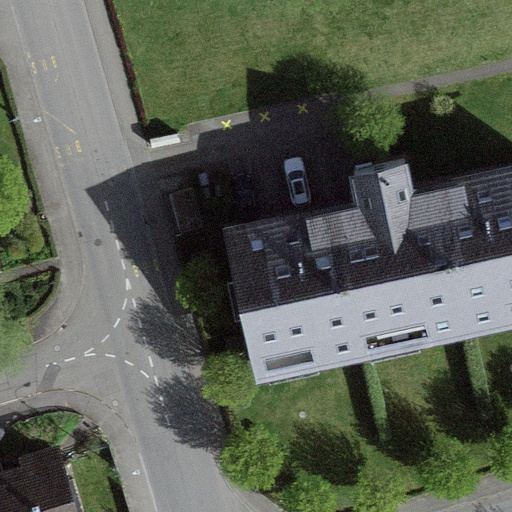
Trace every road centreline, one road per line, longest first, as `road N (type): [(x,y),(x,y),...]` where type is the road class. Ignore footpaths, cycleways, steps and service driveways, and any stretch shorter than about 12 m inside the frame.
road 1 (residential): [(48,0),(145,331)]
road 2 (residential): [(145,331),(192,511)]
road 3 (residential): [(0,379),(145,331)]
